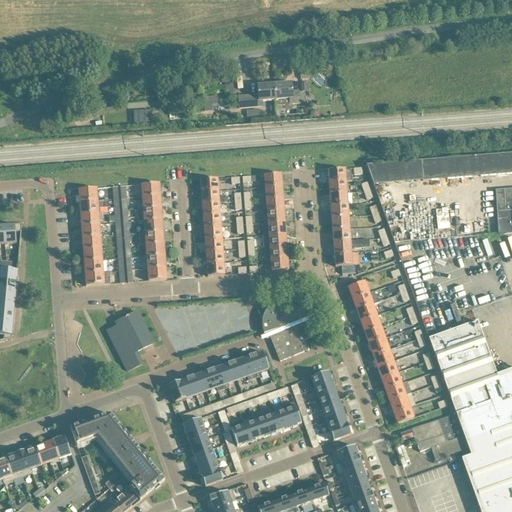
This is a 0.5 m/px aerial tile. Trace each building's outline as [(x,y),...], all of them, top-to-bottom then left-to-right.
[(303,71),(312,70),(312,62),(302,62),(303,71)] [(340,69),(332,70),(333,77),(341,76),(340,69)] [(300,105),(299,92),(292,93),(291,83),(274,85),(276,102),(289,101),(289,106),(300,105)] [(276,102),(274,85),(258,86),(258,96),(238,97),(239,110),(263,108),(263,103),(276,102)] [(151,111),(133,112),(134,124),(152,123),(151,111)] [(511,174),(511,153),(422,161),(366,166),(373,186),(423,181),(511,174)] [(345,170),(328,171),(329,184),(346,183),(346,182),(352,182),(351,170),(345,170)] [(282,187),(281,175),(264,176),(265,189),(282,187)] [(218,192),(217,180),(200,181),(201,194),(218,192)] [(347,195),(346,183),(329,184),(330,196),(347,195)] [(370,191),(367,183),(361,185),(364,193),(370,191)] [(160,196),(159,185),(142,186),(142,198),(160,196)] [(433,187),(434,193),(443,191),(441,185),(433,187)] [(283,200),(282,187),(265,189),(266,201),(283,200)] [(98,201),(97,189),(79,191),(80,203),(98,201)] [(511,189),(497,191),(495,192),(497,216),(511,214),(511,189)] [(373,199),(370,191),(364,193),(366,201),(373,199)] [(219,199),(218,192),(201,194),(202,206),(219,205),(219,204),(227,203),(227,198),(219,199)] [(348,207),(347,195),(330,196),(331,208),(348,207)] [(161,209),(160,196),(142,198),(143,210),(161,209)] [(284,211),(283,200),(266,201),(267,213),(284,211)] [(98,202),(98,201),(80,203),(81,215),(99,213),(98,209),(109,209),(109,201),(98,202)] [(445,220),(446,203),(433,203),(433,220),(445,220)] [(220,216),(219,205),(202,206),(203,218),(220,216)] [(349,219),(348,207),(331,208),(331,220),(349,219)] [(378,215),(376,207),(369,209),(372,217),(378,215)] [(162,221),(161,209),(143,210),(137,211),(138,222),(162,221)] [(285,224),(284,211),(267,213),(268,225),(285,224)] [(100,225),(99,213),(81,215),(82,227),(100,225)] [(511,214),(497,216),(498,236),(511,234),(511,214)] [(381,222),(378,215),(372,217),(375,225),(381,222)] [(221,228),(220,216),(203,218),(204,230),(221,228)] [(349,231),(349,219),(331,220),(332,232),(349,231)] [(445,227),(464,227),(464,219),(445,219),(445,227)] [(163,233),(162,221),(138,222),(138,223),(144,222),(145,234),(139,234),(163,233)] [(286,235),(285,224),(268,225),(269,236),(269,237),(286,235)] [(16,244),(15,233),(21,232),(22,225),(3,226),(5,245),(16,244)] [(101,237),(100,225),(82,227),(82,239),(101,237)] [(222,240),(221,228),(204,230),(205,242),(222,240)] [(387,238),(384,230),(377,232),(380,240),(387,238)] [(350,242),(349,231),(332,232),(333,245),(350,243),(350,242)] [(164,245),(163,233),(139,234),(140,246),(146,246),(164,245)] [(286,247),(286,235),(269,237),(269,236),(263,237),(264,249),(286,247)] [(102,250),(101,237),(82,239),(83,251),(102,250)] [(390,246),(387,238),(380,240),(383,248),(390,246)] [(223,253),(222,240),(205,242),(206,254),(223,253)] [(351,255),(351,247),(353,247),(354,249),(369,248),(369,241),(350,242),(350,243),(333,245),(334,256),(351,255)] [(165,257),(164,245),(146,246),(147,258),(165,257)] [(287,260),(286,247),(264,249),(265,260),(270,260),(270,261),(287,260)] [(102,262),(102,250),(83,251),(84,263),(102,262)] [(392,251),(391,251),(384,254),(386,260),(394,257),(392,251)] [(224,265),(223,253),(206,254),(207,266),(224,265)] [(352,266),(351,255),(334,256),(335,268),(341,267),(342,276),(355,275),(354,266),(352,266)] [(166,269),(165,257),(147,258),(148,270),(166,269)] [(288,271),(287,260),(270,261),(271,272),(288,271)] [(103,274),(102,262),(84,263),(85,275),(103,274)] [(224,276),(224,265),(207,266),(208,278),(224,276)] [(167,281),(166,269),(148,270),(149,282),(167,281)] [(0,281),(16,283),(17,272),(0,270),(0,281)] [(401,277),(399,270),(391,273),(393,280),(401,277)] [(103,274),(85,275),(86,287),(110,285),(109,274),(103,274)] [(0,291),(15,293),(16,283),(0,281),(0,291)] [(348,289),(353,301),(369,295),(368,294),(364,283),(348,289)] [(407,293),(404,285),(398,288),(401,296),(407,293)] [(0,302),(14,303),(15,293),(0,291),(0,302)] [(373,306),(378,304),(374,292),(368,294),(369,295),(353,301),(357,312),(373,307),(373,306)] [(410,301),(407,293),(401,296),(403,304),(410,301)] [(0,313),(13,314),(14,303),(0,302),(0,313)] [(308,323),(312,321),(310,316),(306,317),(306,316),(305,316),(304,314),(303,313),(302,311),(301,310),(299,309),(297,308),(296,307),(295,307),(293,306),(291,305),(288,305),(286,305),(283,305),(281,306),(279,306),(277,307),(274,304),(273,305),(272,305),(270,307),(269,308),(268,309),(267,311),(266,312),(265,314),(264,315),(264,316),(263,317),(263,318),(263,319),(263,320),(262,325),(262,328),(263,332),(264,335),(268,333),(280,362),(309,351),(309,350),(308,350),(304,341),(313,337),(314,339),(315,338),(308,323)] [(429,339),(456,416),(464,437),(471,457),(461,460),(480,511),(511,511),(511,419),(511,418),(511,370),(496,376),(477,322),(476,322),(465,326),(463,327),(455,304),(450,306),(458,329),(429,339)] [(377,318),(373,307),(357,312),(361,324),(377,318)] [(415,316),(412,308),(406,310),(409,318),(415,316)] [(0,323),(13,325),(13,314),(0,313),(0,323)] [(137,313),(126,318),(116,323),(119,327),(108,332),(128,372),(143,365),(137,353),(153,345),(137,313)] [(418,324),(415,316),(409,318),(411,326),(418,324)] [(381,330),(377,318),(361,324),(365,335),(381,330)] [(87,322),(76,328),(83,341),(94,335),(87,322)] [(11,339),(13,325),(0,323),(0,335),(4,336),(4,341),(11,339)] [(385,341),(381,330),(365,335),(369,346),(385,341)] [(423,339),(420,331),(414,333),(417,341),(423,339)] [(426,347),(423,339),(417,341),(420,349),(426,347)] [(389,352),(385,341),(369,346),(373,358),(389,352)] [(393,364),(389,352),(373,358),(377,369),(393,364)] [(269,370),(262,353),(252,357),(258,374),(269,370)] [(431,362),(428,354),(422,356),(425,364),(431,362)] [(258,374),(252,357),(241,361),(247,378),(248,382),(260,378),(258,374)] [(247,378),(241,361),(231,364),(237,382),(247,378)] [(434,370),(431,362),(425,364),(428,372),(434,370)] [(237,382),(231,364),(221,368),(227,385),(237,382)] [(397,375),(393,364),(377,369),(381,381),(397,375)] [(227,385),(221,368),(210,372),(216,389),(217,393),(229,389),(227,385)] [(216,389),(210,372),(200,375),(206,393),(216,389)] [(315,390),(332,384),(331,380),(331,379),(330,375),(329,375),(328,373),(307,380),(311,392),(315,391),(315,390)] [(206,393),(200,375),(190,379),(196,396),(206,393)] [(401,385),(397,375),(381,381),(385,392),(401,386),(401,385)] [(439,384),(436,376),(430,379),(433,386),(439,384)] [(196,396),(190,379),(179,382),(186,400),(196,396)] [(186,400),(179,382),(169,386),(173,397),(172,398),(174,402),(176,405),(187,401),(186,400)] [(405,397),(411,395),(407,383),(401,385),(401,386),(385,392),(389,403),(405,398),(405,397)] [(276,390),(274,384),(267,386),(268,390),(267,390),(268,392),(276,390)] [(336,394),(335,391),(336,391),(334,387),(333,387),(332,384),(315,390),(315,391),(318,400),(336,394)] [(442,392),(439,384),(433,386),(436,394),(442,392)] [(300,395),(298,389),(295,390),(294,389),(292,390),(295,397),(300,395)] [(285,392),(285,390),(277,392),(279,398),(285,396),(284,392),(285,392)] [(254,397),(252,392),(246,394),(247,397),(246,398),(247,400),(254,397)] [(322,411),(340,405),(338,400),(339,400),(337,396),(336,394),(318,400),(314,401),(319,413),(322,411)] [(405,397),(405,398),(389,403),(393,414),(409,409),(415,407),(411,395),(405,397)] [(259,405),(265,403),(264,400),(265,399),(264,397),(257,400),(259,405)] [(234,404),(232,399),(226,401),(227,404),(226,405),(226,407),(234,404)] [(447,407),(445,401),(437,404),(439,410),(447,407)] [(301,425),(294,403),(282,407),(283,411),(284,411),(290,429),(292,428),(293,428),(297,427),(297,426),(301,425)] [(245,406),(244,404),(236,407),(238,412),(245,410),(243,407),(245,406)] [(343,415),(342,412),(343,412),(342,408),(341,408),(340,405),(322,411),(326,421),(343,415)] [(213,412),(211,406),(205,409),(206,412),(205,412),(205,415),(213,412)] [(413,420),(409,409),(393,414),(397,425),(413,420)] [(308,416),(305,410),(302,411),(302,410),(299,411),(302,418),(308,416)] [(290,429),(284,411),(283,411),(274,415),(280,432),(284,431),(284,432),(288,430),(288,429),(290,429)] [(143,457),(140,452),(141,452),(140,450),(139,451),(135,447),(136,446),(135,445),(134,445),(130,441),(131,440),(130,439),(129,439),(126,435),(127,434),(125,433),(125,434),(121,429),(122,428),(111,414),(92,421),(92,422),(93,424),(88,426),(86,423),(71,428),(77,445),(94,439),(97,443),(98,443),(99,444),(100,443),(105,449),(104,450),(105,452),(106,451),(111,457),(110,458),(112,461),(115,464),(118,468),(119,467),(124,473),(122,474),(128,481),(132,486),(129,488),(130,489),(140,502),(141,501),(140,500),(144,497),(145,498),(148,495),(150,494),(151,493),(153,491),(153,492),(154,490),(152,488),(157,484),(158,486),(159,487),(165,482),(154,468),(153,469),(149,464),(150,464),(149,462),(148,463),(145,458),(144,456),(143,457)] [(193,419),(191,414),(184,416),(185,419),(184,419),(185,422),(193,419)] [(280,432),(274,415),(263,418),(270,436),(271,435),(271,436),(276,435),(275,434),(280,432)] [(347,425),(346,422),(347,422),(345,417),(344,418),(343,415),(326,421),(329,431),(347,425)] [(464,437),(456,416),(412,431),(420,454),(431,449),(459,439),(464,437)] [(270,436),(263,418),(253,422),(260,439),(263,438),(264,439),(268,437),(270,436)] [(204,430),(200,420),(183,426),(185,430),(184,430),(185,435),(186,434),(187,436),(204,430)] [(229,426),(228,422),(222,424),(224,430),(228,429),(228,430),(230,429),(229,426)] [(248,443),(242,426),(241,422),(229,426),(230,429),(237,448),(240,446),(240,447),(245,446),(244,445),(248,443)] [(260,439),(253,422),(242,426),(248,443),(252,442),(252,443),(257,441),(256,441),(260,439)] [(351,436),(349,432),(350,432),(349,427),(348,428),(347,425),(329,431),(333,442),(351,436)] [(208,440),(204,430),(187,436),(187,438),(188,442),(189,442),(190,446),(208,440)] [(315,436),(313,430),(309,431),(309,430),(307,431),(309,438),(315,436)] [(410,433),(401,436),(402,442),(411,439),(410,433)] [(318,447),(315,436),(309,438),(313,449),(318,447)] [(64,437),(53,441),(59,460),(60,460),(71,456),(64,437)] [(463,451),(459,439),(431,449),(435,462),(463,451)] [(212,450),(208,440),(190,446),(192,451),(191,451),(193,456),(194,455),(194,457),(212,450)] [(59,460),(53,441),(44,445),(50,463),(50,464),(51,466),(61,462),(60,460),(59,460)] [(235,450),(232,443),(227,445),(229,452),(232,450),(233,451),(235,451),(235,450)] [(50,463),(44,445),(35,448),(41,467),(50,464),(50,463)] [(354,447),(332,455),(336,466),(358,458),(354,447)] [(41,467),(35,448),(24,451),(31,470),(32,470),(41,467)] [(215,460),(212,450),(194,457),(195,458),(194,458),(195,463),(196,462),(198,467),(215,460)] [(31,470),(24,451),(14,455),(22,478),(33,474),(32,470),(31,470)] [(22,478),(14,455),(5,458),(13,481),(22,478)] [(81,459),(84,467),(90,465),(87,457),(81,459)] [(13,481),(5,458),(0,460),(0,472),(3,480),(2,480),(4,485),(13,481)] [(358,458),(336,466),(340,464),(344,474),(339,475),(339,476),(362,468),(358,458)] [(219,471),(215,460),(198,467),(199,471),(198,471),(200,476),(201,476),(201,477),(219,471)] [(242,471),(239,463),(234,465),(236,472),(239,471),(240,472),(242,471)] [(362,468),(339,476),(343,486),(365,478),(362,468)] [(223,482),(219,471),(201,477),(202,480),(201,480),(203,484),(204,484),(205,488),(223,482)] [(365,478),(343,486),(348,485),(351,494),(349,495),(369,488),(365,478)] [(324,485),(307,491),(312,502),(312,505),(313,505),(312,503),(329,497),(324,485)] [(140,502),(130,489),(129,488),(128,487),(120,494),(122,496),(117,500),(127,511),(140,502)] [(369,488),(349,495),(352,505),(373,498),(369,488)] [(232,490),(209,499),(213,509),(236,501),(232,490)] [(307,491),(291,497),(295,509),(301,507),(301,509),(312,505),(312,502),(307,491)] [(291,497),(274,502),(277,511),(286,511),(295,509),(291,497)] [(373,498),(352,505),(354,511),(366,511),(376,508),(373,498)] [(127,511),(117,500),(113,503),(111,501),(103,507),(106,511),(127,511)] [(236,501),(213,509),(213,511),(237,511),(239,511),(235,511),(234,511),(231,503),(236,502),(236,501)] [(277,511),(274,502),(257,508),(258,511),(277,511)]
